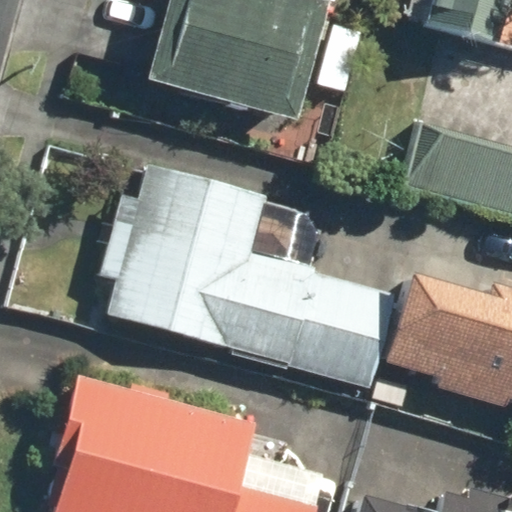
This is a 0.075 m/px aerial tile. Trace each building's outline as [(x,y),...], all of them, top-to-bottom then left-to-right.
[(325,0),(160,0),(142,67),(296,108),(325,0)] [(436,0),(432,15),(501,34),(510,0),(436,0)] [(511,142),(422,119),(406,176),(511,204),(511,142)] [(269,187),(134,149),(100,272),(120,277),(111,308),(370,380),(396,285),(253,245),(269,187)] [(511,277),(496,273),(493,284),(418,263),(393,352),(443,366),(438,382),(507,401),(510,387),(511,387),(511,277)] [(261,419),(71,370),(48,457),(61,460),(50,502),(58,504),(56,511),(325,511),(329,500),(246,478),(261,419)] [(445,506),(363,485),(356,511),(511,511),(511,487),(474,478),(470,492),(450,487),(445,506)]
